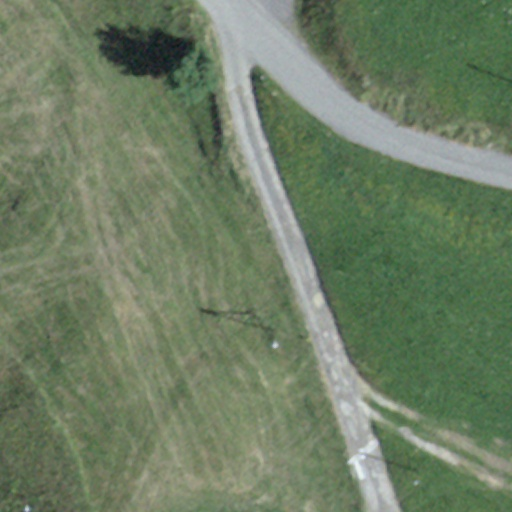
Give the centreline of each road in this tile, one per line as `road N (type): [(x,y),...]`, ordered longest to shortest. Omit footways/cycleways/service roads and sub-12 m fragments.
road 1 (track): [(229,7),(243,95),(382,511)]
road 2 (track): [(511,170),(424,147),(342,111),(222,0)]
